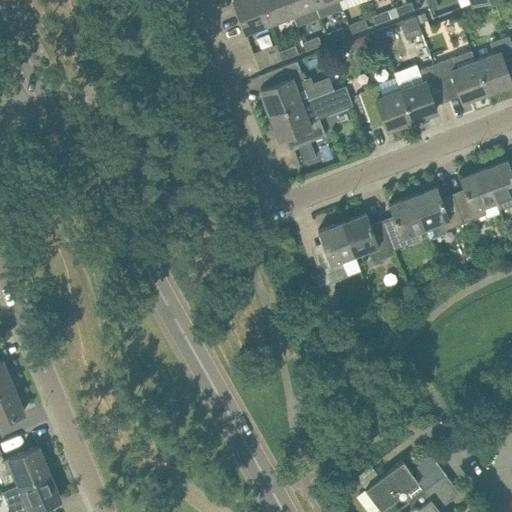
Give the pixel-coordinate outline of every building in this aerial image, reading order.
[(260,0),(233,0),(245,31),(268,21),(260,0)] [(292,13),(286,0),(260,0),(268,21),(292,13)] [(315,4),(313,0),(286,0),(292,13),(315,4)] [(435,0),(424,0),(428,9),(437,6),(435,0)] [(397,14),(413,9),(410,1),(394,6),(397,14)] [(374,22),(390,17),(387,9),(371,14),(374,22)] [(415,16),(399,22),(405,39),(421,33),(415,16)] [(351,31),(366,26),(363,17),(348,23),(351,31)] [(328,41),(343,36),(340,27),(325,33),(328,41)] [(493,53),(475,60),(486,90),(511,81),(508,72),(511,69),(511,44),(508,35),(489,42),(493,53)] [(304,49),(320,44),(317,36),(301,41),(304,49)] [(281,58),(296,53),(293,45),(278,50),(281,58)] [(274,63),(271,54),(255,60),(258,68),(274,63)] [(475,60),(456,67),(452,56),(433,63),(445,95),(458,90),(461,100),(486,90),(475,60)] [(297,60),(265,72),(269,84),(260,88),(269,113),(300,101),(293,82),(304,78),(297,60)] [(415,70),(419,81),(400,88),(412,119),(436,109),(433,100),(445,95),(433,63),(415,70)] [(359,91),(371,124),(383,119),(387,128),(412,119),(400,88),(381,95),(377,84),(359,91)] [(279,138),(288,134),(293,147),(325,134),(318,116),(307,120),(300,101),(269,113),(279,138)] [(511,169),(507,157),(483,166),(498,207),(511,201),(511,169)] [(483,166),(459,176),(465,192),(455,196),(463,220),(465,225),(500,213),(498,207),(483,166)] [(443,201),(436,184),(414,193),(425,225),(438,220),(441,228),(463,220),(455,196),(443,201)] [(414,193),(388,202),(394,219),(384,223),(393,247),(414,239),(411,230),(425,225),(414,193)] [(372,228),(366,211),(343,220),(355,252),(367,248),(370,255),(371,261),(394,252),(392,247),(393,247),(384,223),(372,228)] [(312,250),(321,273),(315,275),(319,285),(347,274),(341,257),(355,252),(343,220),(317,229),(323,246),(312,250)] [(0,389),(12,384),(1,358),(0,358),(0,389)] [(23,411),(12,384),(0,389),(0,420),(5,419),(23,411)] [(37,444),(3,459),(9,472),(13,470),(19,483),(48,471),(37,444)] [(402,459),(364,487),(380,508),(417,481),(423,489),(445,473),(430,454),(409,469),(402,459)] [(10,505),(15,503),(18,511),(25,511),(26,511),(60,498),(48,471),(19,483),(19,484),(4,490),(10,505)] [(445,473),(423,489),(429,497),(409,511),(441,511),(438,507),(459,492),(445,473)]
